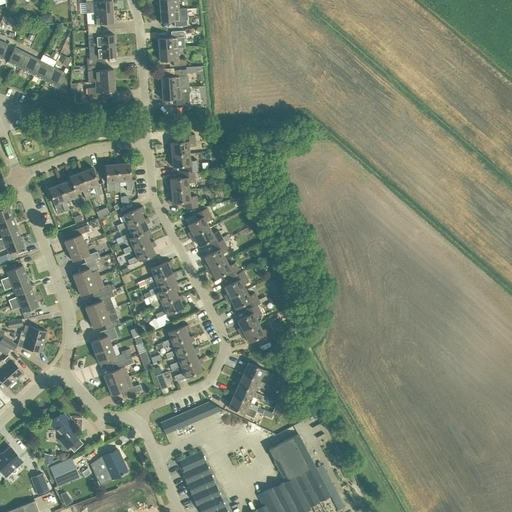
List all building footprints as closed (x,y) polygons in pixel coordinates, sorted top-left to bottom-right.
[(93,12),(112,11),(111,0),(110,0),(98,1),(98,0),(85,0),(86,13),(93,12)] [(159,0),(160,10),(179,9),(177,0),(159,0)] [(174,21),(174,27),(187,26),(186,20),(179,20),(179,9),(160,10),(161,22),(174,21)] [(87,24),(87,30),(100,29),(100,23),(113,23),(112,11),(93,12),(94,24),(87,24)] [(89,47),(96,47),(114,46),(114,34),(100,35),(100,29),(87,30),(88,36),(89,47)] [(158,38),(159,50),(177,48),(184,47),(183,30),(171,31),(171,37),(158,38)] [(96,47),(89,47),(89,58),(86,59),(87,65),(99,64),(102,64),(102,58),(115,57),(114,46),(96,47)] [(20,68),(27,54),(14,47),(6,64),(14,68),(15,66),(20,68)] [(173,60),(173,66),(186,65),(185,59),(178,59),(177,48),(159,50),(159,61),(173,60)] [(32,76),(40,60),(27,54),(20,68),(25,70),(24,73),(32,76)] [(45,81),(52,67),(40,60),(32,76),(39,80),(40,78),(45,81)] [(88,82),(95,82),(114,80),(113,69),(100,70),(99,64),(87,65),(88,82)] [(49,85),(57,89),(65,73),(52,67),(45,81),(50,83),(49,85)] [(161,77),(162,89),(188,87),(188,79),(187,80),(186,69),(173,70),(174,76),(161,77)] [(87,88),(88,99),(102,98),(101,92),(115,92),(114,80),(95,82),(95,87),(87,88)] [(176,99),(176,105),(189,104),(189,93),(190,91),(190,88),(188,87),(162,89),(162,100),(176,99)] [(168,155),(189,153),(189,146),(195,145),(194,134),(181,135),(182,141),(170,142),(171,150),(168,150),(168,153),(167,153),(168,155)] [(185,171),(198,170),(197,160),(190,160),(189,153),(168,155),(168,158),(169,157),(169,160),(172,160),(172,167),(184,166),(185,171)] [(116,160),(117,163),(119,181),(126,180),(127,191),(132,190),(131,180),(129,162),(122,163),(122,160),(119,160),(119,159),(116,160)] [(114,182),(115,192),(120,191),(119,181),(117,163),(110,164),(110,161),(107,162),(107,161),(104,161),(105,165),(104,165),(106,183),(114,182)] [(80,172),(87,188),(93,186),(97,195),(102,193),(98,184),(92,167),(85,170),(84,167),(82,168),(81,167),(79,168),(80,172)] [(167,191),(189,189),(188,182),(195,182),(194,171),(198,171),(198,170),(185,171),(181,172),(182,178),(170,179),(170,186),(168,186),(168,189),(167,189),(167,191)] [(69,176),(70,180),(76,192),(82,190),(86,200),(91,198),(87,188),(80,172),(74,174),(73,172),(71,172),(70,171),(68,172),(69,176)] [(58,180),(59,184),(66,200),(72,198),(76,207),(81,206),(77,196),(76,192),(70,180),(64,182),(63,179),(61,180),(60,179),(58,180)] [(61,202),(65,212),(69,210),(66,200),(59,184),(53,186),(52,184),(49,185),(49,184),(47,184),(48,188),(54,205),(61,202)] [(184,202),(184,208),(197,207),(196,196),(189,196),(189,189),(167,191),(167,194),(168,194),(169,196),(171,196),(172,203),(184,202)] [(129,203),(128,195),(120,195),(121,204),(129,203)] [(0,221),(12,217),(8,206),(0,209),(0,221)] [(118,230),(128,226),(144,219),(141,212),(144,211),(143,209),(143,208),(142,206),(139,208),(139,207),(122,214),(125,221),(116,225),(118,230)] [(100,209),(102,215),(108,213),(106,207),(100,209)] [(190,237),(209,227),(206,221),(212,218),(207,208),(195,214),(198,219),(187,224),(191,231),(188,232),(189,234),(189,235),(190,237)] [(0,232),(0,233),(16,227),(12,217),(0,221),(0,232)] [(121,236),(123,241),(129,238),(149,230),(146,223),(148,222),(147,220),(148,219),(147,217),(144,219),(128,226),(130,232),(121,236)] [(89,221),(92,229),(99,226),(96,219),(89,221)] [(64,240),(68,251),(85,244),(81,234),(89,231),(87,225),(73,230),(75,236),(64,240)] [(0,238),(0,244),(20,237),(16,227),(0,233),(2,238),(0,238)] [(212,246),(223,240),(218,230),(212,233),(209,227),(190,237),(191,239),(192,239),(193,241),(195,240),(199,246),(209,241),(212,246)] [(122,249),(124,253),(134,249),(150,242),(147,236),(150,235),(149,232),(150,232),(149,230),(129,238),(132,245),(122,249)] [(20,237),(0,244),(0,250),(6,248),(8,253),(24,247),(20,237)] [(206,269),(225,259),(222,253),(228,250),(223,240),(212,246),(214,251),(204,256),(207,263),(205,264),(206,266),(205,267),(206,269)] [(127,260),(129,264),(139,260),(139,261),(155,254),(152,247),(155,246),(154,243),(155,243),(154,241),(150,242),(134,249),(137,256),(127,260)] [(83,257),(85,262),(85,263),(95,259),(99,257),(97,251),(89,254),(85,244),(68,251),(72,261),(83,257)] [(0,256),(0,262),(0,263),(8,260),(6,254),(0,256)] [(72,274),(76,285),(99,276),(95,266),(97,265),(95,259),(85,263),(85,262),(81,264),(83,270),(72,274)] [(232,276),(240,272),(235,262),(229,266),(225,259),(206,269),(207,271),(208,271),(209,273),(212,272),(215,278),(226,273),(228,278),(232,276)] [(146,284),(155,280),(172,273),(169,266),(171,265),(170,263),(171,263),(170,260),(167,262),(167,261),(150,269),(153,275),(144,279),(146,284)] [(2,285),(27,275),(23,265),(6,271),(8,276),(0,280),(2,285)] [(240,272),(232,276),(234,281),(224,287),(227,293),(225,294),(226,297),(225,297),(226,299),(245,289),(242,283),(248,280),(243,270),(240,272)] [(151,295),(157,292),(177,284),(174,277),(176,276),(175,274),(176,274),(175,271),(172,273),(155,280),(158,286),(149,290),(151,295)] [(14,292),(30,285),(27,275),(2,285),(4,290),(12,287),(14,292)] [(91,291),(93,297),(108,291),(111,290),(109,284),(103,286),(99,276),(76,285),(80,295),(91,291)] [(152,308),(162,303),(178,296),(175,290),(178,289),(177,286),(178,286),(177,284),(157,292),(160,299),(150,303),(152,308)] [(10,305),(34,295),(30,285),(14,292),(16,297),(8,300),(10,305)] [(248,308),(256,304),(260,303),(255,293),(249,296),(245,289),(226,299),(227,301),(228,301),(229,303),(232,302),(235,309),(246,303),(248,308)] [(89,317),(113,308),(111,302),(112,302),(110,297),(114,296),(111,290),(108,291),(93,297),(96,302),(85,307),(89,317)] [(24,311),(26,317),(31,315),(29,310),(38,306),(34,295),(10,305),(12,310),(20,307),(22,312),(24,311)] [(155,314),(157,319),(166,314),(167,315),(183,308),(180,301),(183,300),(181,297),(182,297),(181,295),(178,296),(162,303),(164,310),(155,314)] [(238,331),(239,333),(258,323),(255,317),(261,314),(256,304),(248,308),(245,310),(247,315),(237,320),(240,327),(238,328),(239,330),(238,331)] [(113,308),(89,317),(93,328),(104,323),(106,329),(113,326),(120,324),(118,318),(117,318),(113,308)] [(7,321),(8,328),(22,325),(21,318),(7,321)] [(245,336),(248,342),(259,337),(261,342),(273,336),(268,327),(262,330),(258,323),(239,333),(240,335),(241,335),(242,337),(245,336)] [(163,347),(172,343),(189,337),(186,330),(189,329),(188,327),(189,327),(188,324),(184,325),(168,332),(170,339),(161,342),(163,347)] [(20,335),(44,342),(47,331),(29,326),(25,325),(23,331),(21,331),(20,335)] [(91,342),(95,352),(111,346),(109,340),(117,337),(113,326),(106,329),(99,332),(101,338),(91,342)] [(41,352),(44,342),(20,335),(19,339),(21,340),(19,346),(23,347),(41,352)] [(167,358),(176,355),(193,348),(191,342),(193,341),(192,338),(193,338),(192,335),(189,337),(172,343),(175,350),(165,353),(167,358)] [(0,341),(13,350),(17,345),(3,336),(0,341)] [(145,351),(142,342),(135,345),(139,354),(145,351)] [(271,342),(261,346),(263,351),(273,347),(271,342)] [(0,343),(0,350),(6,354),(9,349),(0,343)] [(110,358),(112,364),(131,357),(129,349),(123,351),(124,353),(115,356),(111,346),(95,352),(99,363),(110,358)] [(171,369),(181,366),(197,359),(195,353),(197,352),(197,349),(197,347),(193,348),(176,355),(179,361),(169,365),(171,369)] [(142,362),(148,359),(145,352),(139,354),(142,362)] [(2,359),(0,360),(0,362),(15,380),(24,373),(8,355),(3,360),(2,359)] [(128,377),(124,366),(128,365),(134,363),(131,357),(112,364),(114,370),(103,374),(107,385),(128,377)] [(174,376),(176,381),(185,377),(202,371),(199,364),(202,363),(201,361),(202,360),(201,358),(197,359),(181,366),(183,372),(174,376)] [(239,372),(243,373),(259,381),(262,374),(271,379),(273,374),(264,370),(264,369),(248,362),(245,369),(242,368),(241,370),(240,369),(239,372)] [(0,379),(7,388),(15,380),(0,363),(0,379)] [(234,383),(238,384),(254,392),(257,385),(266,389),(268,385),(259,381),(243,373),(240,380),(237,378),(236,381),(235,380),(234,383)] [(140,384),(132,387),(128,377),(107,385),(111,395),(122,391),(124,397),(142,390),(140,384)] [(229,394),(233,395),(249,403),(252,396),(261,400),(263,396),(254,392),(238,384),(235,391),(232,389),(231,392),(230,391),(229,394)] [(228,407),(244,414),(247,407),(256,411),(258,407),(249,403),(233,395),(230,401),(227,400),(226,403),(225,402),(224,405),(228,406),(228,407)] [(208,402),(160,422),(165,434),(223,409),(208,402)] [(263,409),(261,413),(270,418),(272,413),(263,409)] [(63,435),(58,439),(67,449),(79,438),(74,431),(78,427),(73,421),(72,422),(63,413),(58,418),(56,417),(49,423),(55,430),(56,428),(63,435)] [(284,475),(287,480),(261,493),(266,504),(251,511),(303,511),(310,509),(309,507),(330,496),(298,433),(270,448),(277,462),(270,465),(277,479),(284,475)] [(2,456),(1,458),(0,457),(0,472),(5,478),(23,461),(10,446),(2,453),(2,456)] [(102,472),(107,480),(111,478),(111,479),(123,474),(123,473),(128,471),(123,462),(122,461),(120,457),(121,457),(118,449),(115,450),(113,448),(109,451),(110,452),(101,456),(107,469),(102,472)] [(200,511),(227,511),(201,451),(178,460),(183,471),(181,472),(196,505),(198,505),(200,511)] [(42,463),(52,465),(53,454),(44,453),(42,463)] [(49,467),(58,486),(79,476),(71,457),(49,467)] [(100,463),(98,458),(88,462),(90,468),(100,463)] [(42,473),(31,477),(34,486),(37,494),(49,490),(46,482),(42,473)] [(39,511),(35,500),(2,511),(39,511)]
